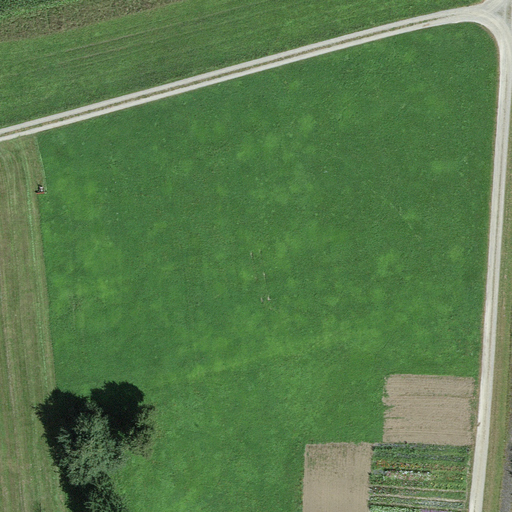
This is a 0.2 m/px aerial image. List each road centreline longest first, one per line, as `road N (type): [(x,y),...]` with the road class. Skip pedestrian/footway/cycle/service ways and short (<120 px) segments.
road 1 (track): [(0,140),(507,10)]
road 2 (track): [(507,10),(474,511)]
